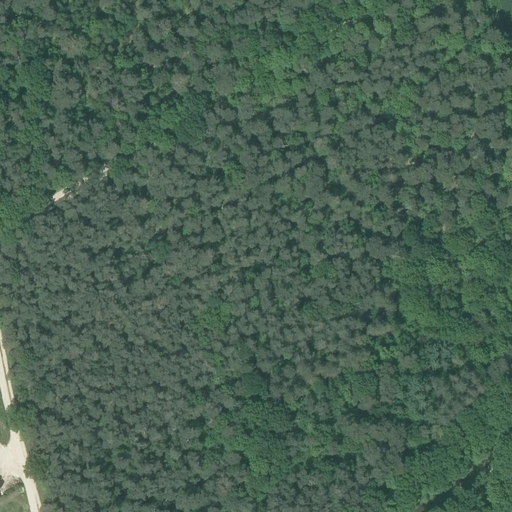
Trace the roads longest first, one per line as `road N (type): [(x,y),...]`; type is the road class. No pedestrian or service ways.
road 1 (track): [(0,230),(388,0)]
road 2 (track): [(34,511),(0,370)]
